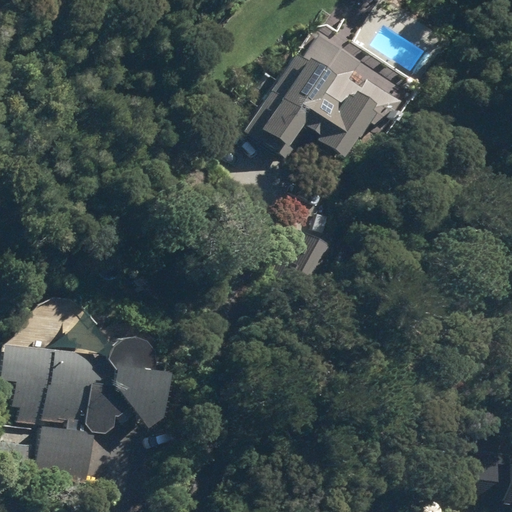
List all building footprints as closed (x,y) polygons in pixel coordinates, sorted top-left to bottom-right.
[(355,64),(312,37),(296,61),(290,57),(239,135),(280,162),(299,135),(308,141),(305,146),(333,163),(345,143),(348,145),(361,125),(376,134),(393,105),(360,82),(355,90),(343,83),(355,64)] [(326,252),(287,232),(264,276),(303,296),(326,252)] [(93,355),(42,348),(0,342),(0,377),(1,378),(0,386),(0,402),(11,404),(9,421),(32,424),(33,419),(59,422),(59,427),(31,425),(26,477),(80,483),(85,430),(95,432),(103,425),(104,414),(108,414),(119,405),(136,426),(149,414),(155,361),(141,360),(140,348),(132,338),(120,333),(108,335),(98,342),(93,355)] [(0,467),(21,471),(24,446),(0,442),(0,467)] [(511,511),(511,454),(467,448),(459,505),(492,509),(493,501),(501,502),(499,511),(511,511)]
